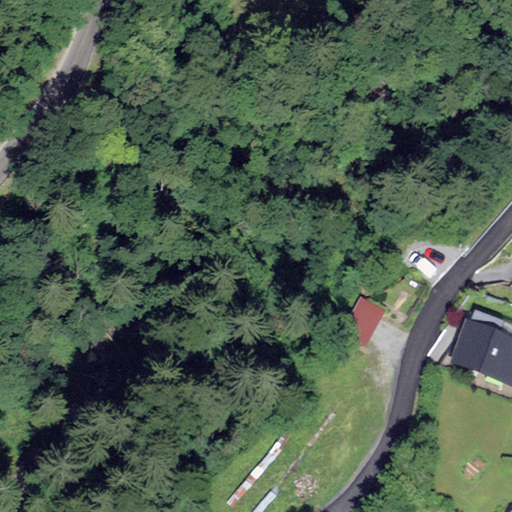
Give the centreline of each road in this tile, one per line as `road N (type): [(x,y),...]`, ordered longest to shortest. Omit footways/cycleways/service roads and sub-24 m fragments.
road 1 (unclassified): [(335,511),(386,460),(405,380),(445,291),(511,221)]
road 2 (tertiary): [(77,0),(43,94),(0,160)]
